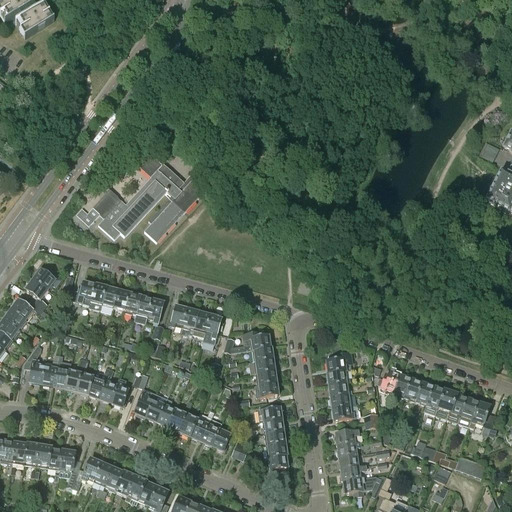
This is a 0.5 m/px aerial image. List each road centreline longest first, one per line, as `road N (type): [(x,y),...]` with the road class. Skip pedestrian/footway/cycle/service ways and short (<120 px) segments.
road 1 (tertiary): [(23,239),(203,0)]
road 2 (residential): [(0,414),(113,439),(275,511)]
road 3 (tertiary): [(180,0),(8,233)]
road 4 (residential): [(299,321),(23,239)]
road 5 (residential): [(299,321),(511,389)]
road 6 (residential): [(320,511),(299,321)]
